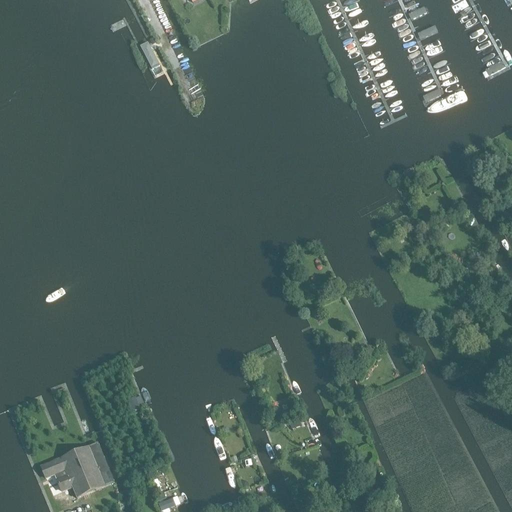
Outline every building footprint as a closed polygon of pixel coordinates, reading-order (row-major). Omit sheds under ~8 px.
[(458,14),(471,7),(468,1),(455,8),(458,14)] [(411,15),(413,21),(427,14),(424,9),(411,15)] [(440,38),(427,44),(430,50),(443,44),(440,38)] [(161,67),(149,44),(141,48),(153,71),(161,67)] [(445,61),(432,67),(435,73),(448,67),(445,61)] [(491,73),(494,79),(507,72),(504,66),(491,73)] [(440,95),(437,90),(424,95),(426,101),(440,95)] [(140,388),(147,403),(154,400),(147,385),(140,388)] [(135,398),(128,402),(133,412),(140,408),(135,398)] [(289,404),(282,407),(285,418),(293,416),(289,404)] [(296,422),(290,424),(292,431),(298,429),(296,422)] [(118,487),(101,446),(64,461),(43,469),(49,483),(58,479),(64,495),(65,496),(76,492),(80,502),(118,487)] [(158,480),(153,482),(157,494),(163,493),(162,491),(165,490),(162,480),(158,481),(158,480)] [(181,505),(178,497),(159,505),(162,511),(170,511),(169,509),(181,505)]
